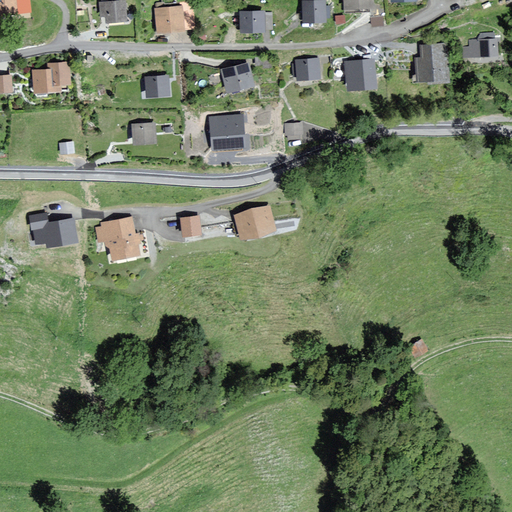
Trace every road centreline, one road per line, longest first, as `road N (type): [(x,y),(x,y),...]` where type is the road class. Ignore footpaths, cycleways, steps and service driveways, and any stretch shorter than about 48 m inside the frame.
road 1 (tertiary): [(473,129),(381,131),(229,181),(0,174)]
road 2 (track): [(511,339),(471,341),(418,362),(375,416),(284,390),(124,436),(77,424)]
road 3 (residential): [(0,57),(77,45),(325,44),(414,20)]
